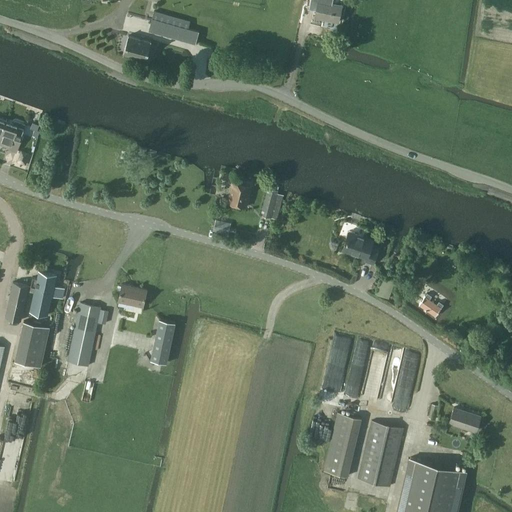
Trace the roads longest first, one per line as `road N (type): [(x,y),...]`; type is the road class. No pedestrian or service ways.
road 1 (unclassified): [(511,398),(384,307),(309,272),(0,179)]
road 2 (tertiary): [(511,190),(393,148),(258,86),(145,78),(0,20)]
